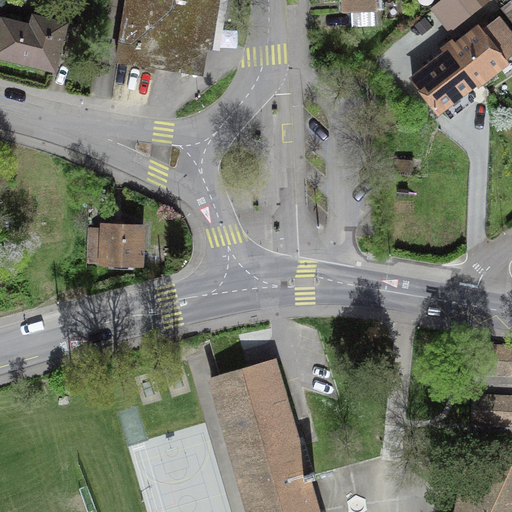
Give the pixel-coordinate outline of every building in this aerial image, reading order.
[(99,0),(79,0),(78,9),(97,12),(99,0)] [(126,0),(117,61),(202,75),(206,48),(211,49),(218,0),(126,0)] [(341,0),(342,16),(374,16),(374,3),(397,3),(397,0),(341,0)] [(499,2),(496,0),(467,0),(481,17),(499,2)] [(511,3),(499,14),(511,29),(511,3)] [(1,16),(0,19),(0,59),(57,74),(69,23),(32,13),(29,23),(1,16)] [(511,58),(511,35),(499,19),(482,33),(505,63),(511,58)] [(482,33),(478,28),(455,46),(452,42),(439,52),(442,56),(408,84),(438,121),(477,91),(478,92),(509,68),(505,63),(482,33)] [(143,223),(103,221),(101,261),(141,263),(143,223)] [(511,381),(511,351),(478,350),(476,379),(511,381)] [(312,511),(274,362),(207,379),(241,511),(312,511)] [(511,399),(470,397),(469,430),(511,432),(511,399)] [(511,511),(511,469),(464,470),(452,511),(511,511)]
